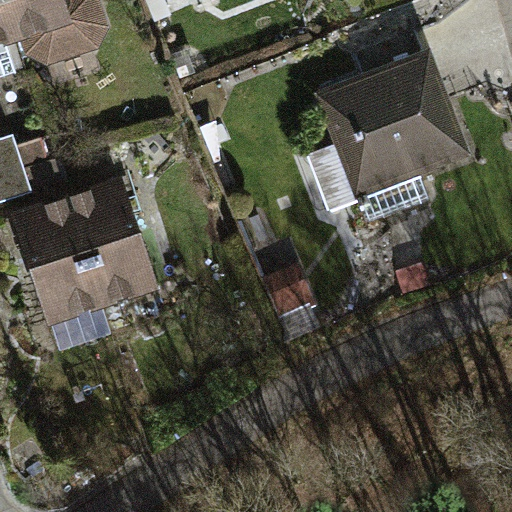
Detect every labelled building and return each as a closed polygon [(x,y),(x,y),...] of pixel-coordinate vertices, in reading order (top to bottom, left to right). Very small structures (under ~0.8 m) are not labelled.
[(0,0),(0,38),(15,34),(20,49),(45,60),(93,44),(102,23),(96,0),(0,0)] [(430,45),(314,90),(356,194),(471,148),(430,45)] [(9,137),(0,139),(0,200),(27,192),(9,137)] [(44,200),(9,211),(43,324),(50,349),(130,326),(122,299),(157,289),(124,177),(91,186),(44,200)] [(296,263),(260,277),(276,317),(312,303),(296,263)]
